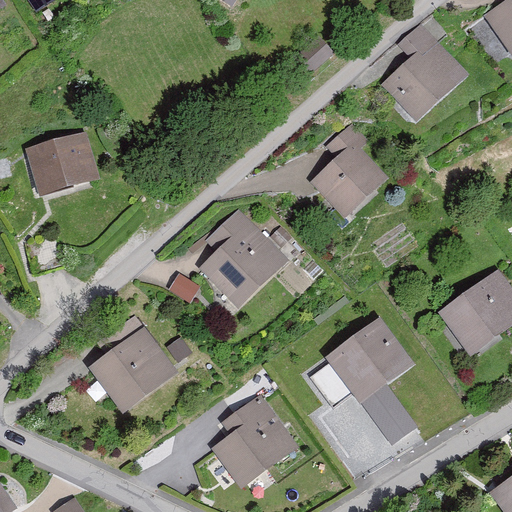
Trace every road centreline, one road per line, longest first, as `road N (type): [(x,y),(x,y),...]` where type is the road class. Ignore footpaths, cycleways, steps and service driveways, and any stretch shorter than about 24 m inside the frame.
road 1 (residential): [(434,0),(0,389)]
road 2 (residential): [(169,511),(0,436)]
road 3 (residential): [(511,415),(358,511)]
